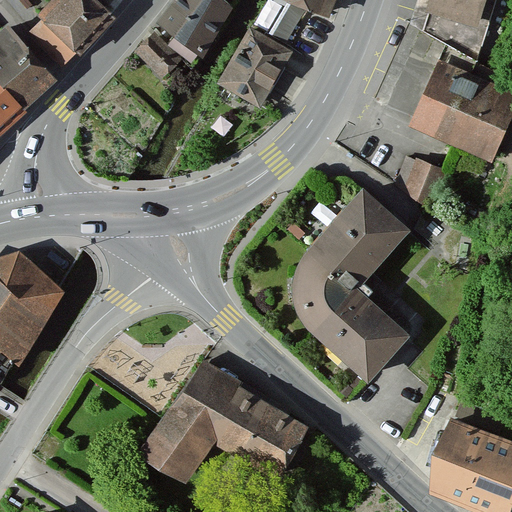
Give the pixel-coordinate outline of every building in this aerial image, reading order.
[(112,16),(95,0),(52,0),(37,17),(78,56),(112,16)] [(238,7),(228,0),(174,0),(158,24),(204,56),(238,7)] [(339,0),(290,0),(332,18),(339,0)] [(488,0),(432,0),(428,11),(479,28),(488,0)] [(294,50),(251,27),(220,86),(263,109),(294,50)] [(58,80),(15,29),(0,41),(0,78),(26,110),(58,80)] [(511,120),(511,87),(444,57),(412,127),(493,163),(511,120)] [(0,133),(26,110),(0,78),(0,133)] [(409,148),(394,181),(427,197),(443,164),(409,148)] [(410,232),(365,190),(300,258),(291,285),(297,314),(312,337),(366,388),(414,338),(358,287),(410,232)] [(0,348),(18,364),(64,294),(21,253),(0,259),(0,348)] [(309,420),(202,352),(142,446),(188,475),(213,434),(275,473),(309,420)] [(462,395),(457,410),(486,419),(491,404),(462,395)] [(511,511),(511,438),(452,416),(428,482),(509,511),(511,511)]
